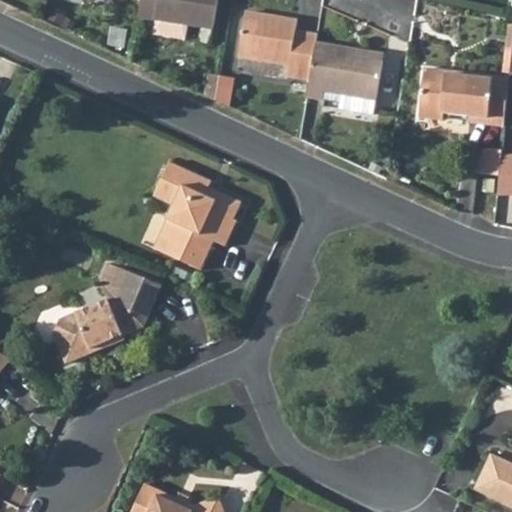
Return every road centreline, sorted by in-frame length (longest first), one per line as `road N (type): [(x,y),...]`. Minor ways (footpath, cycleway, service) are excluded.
road 1 (residential): [(0,29),(336,185)]
road 2 (residential): [(247,359),(286,456),(342,486),(401,488)]
road 3 (residential): [(247,359),(96,425),(81,481)]
road 4 (residential): [(336,185),(247,359)]
road 5 (residential): [(336,185),(466,244),(511,249)]
